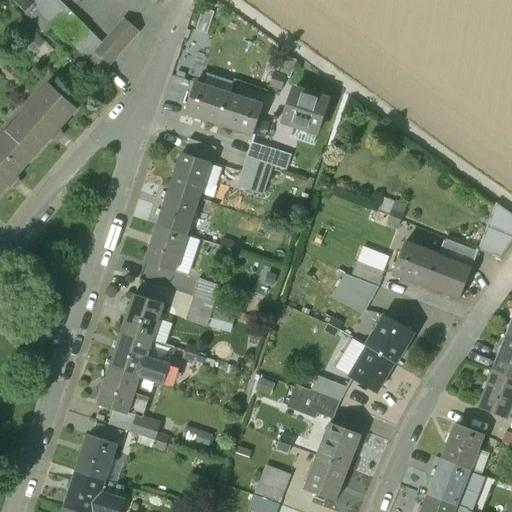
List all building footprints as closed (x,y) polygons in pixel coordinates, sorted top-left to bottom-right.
[(26,0),(12,0),(25,13),(32,5),(26,0)] [(99,43),(54,0),(26,0),(84,56),(89,50),(91,52),(99,43)] [(202,9),(194,30),(205,34),(211,12),(202,9)] [(99,43),(91,52),(104,65),(136,32),(123,19),(99,43)] [(91,52),(89,50),(84,56),(99,70),(104,65),(91,52)] [(272,71),(267,85),(273,87),(278,73),(272,71)] [(283,74),(278,73),(273,87),(278,89),(283,74)] [(227,93),(193,82),(183,113),(217,123),(227,93)] [(7,131),(33,155),(42,145),(43,146),(66,122),(63,120),(73,110),(49,87),(7,131)] [(328,101),(294,90),(283,122),(297,127),(295,135),(297,140),(313,145),(317,133),(328,101)] [(260,103),(227,93),(217,123),(250,134),(260,103)] [(33,155),(7,131),(0,138),(0,192),(1,191),(2,193),(25,169),(22,166),(33,155)] [(212,147),(186,140),(182,152),(208,160),(212,147)] [(289,153),(250,141),(249,145),(243,157),(245,158),(269,165),(284,169),(289,153)] [(182,152),(179,152),(167,190),(196,198),(208,160),(182,152)] [(269,165),(245,158),(242,169),(266,176),(269,165)] [(253,176),(241,172),(236,187),(249,191),(253,176)] [(196,198),(167,190),(155,226),(184,235),(196,198)] [(142,194),(135,215),(150,220),(157,199),(142,194)] [(401,212),(390,208),(387,214),(399,218),(401,212)] [(399,218),(387,214),(385,220),(396,225),(399,218)] [(184,235),(155,226),(143,262),(173,271),(184,235)] [(232,242),(219,238),(217,245),(229,249),(232,242)] [(401,243),(390,273),(424,286),(435,255),(401,243)] [(229,249),(217,245),(215,250),(228,254),(229,249)] [(435,255),(424,286),(456,297),(467,267),(435,255)] [(376,286),(343,273),(332,292),(363,309),(376,286)] [(218,285),(196,278),(191,295),(212,302),(218,285)] [(162,304),(132,294),(119,331),(149,341),(162,304)] [(212,302),(191,295),(183,318),(205,325),(212,302)] [(410,331),(381,314),(363,345),(391,362),(410,331)] [(339,323),(329,317),(325,322),(336,328),(339,323)] [(336,328),(325,322),(322,327),(332,334),(336,328)] [(149,341),(119,331),(108,367),(137,377),(149,341)] [(511,337),(504,334),(489,370),(511,378),(511,337)] [(196,348),(184,344),(181,352),(193,356),(196,348)] [(391,362),(363,345),(345,375),(373,392),(391,362)] [(193,356),(181,352),(178,361),(191,365),(193,356)] [(137,377),(108,367),(96,402),(126,412),(137,377)] [(511,397),(511,378),(489,370),(474,407),(504,418),(511,397)] [(289,381),(282,404),(332,421),(345,384),(316,374),(311,388),(289,381)] [(158,424),(134,416),(129,431),(153,439),(155,434),(158,424)] [(210,448),(215,434),(186,424),(181,438),(210,448)] [(356,435),(326,424),(314,456),(344,468),(356,435)] [(480,435),(453,424),(439,460),(466,471),(480,435)] [(511,432),(504,429),(500,441),(511,445),(511,432)] [(116,444),(86,434),(74,470),(104,480),(116,444)] [(166,437),(155,434),(153,439),(164,443),(166,437)] [(289,441),(278,437),(276,443),(287,448),(289,441)] [(164,443),(153,439),(151,446),(162,450),(164,443)] [(287,448),(276,443),(273,450),(285,454),(287,448)] [(344,468),(314,456),(302,489),(332,501),(344,468)] [(466,471),(439,460),(425,496),(453,507),(466,471)] [(262,464),(251,508),(264,511),(278,511),(289,471),(262,464)] [(104,480),(74,470),(62,507),(76,511),(114,511),(119,499),(100,493),(104,480)] [(450,511),(453,507),(425,496),(418,511),(450,511)]
